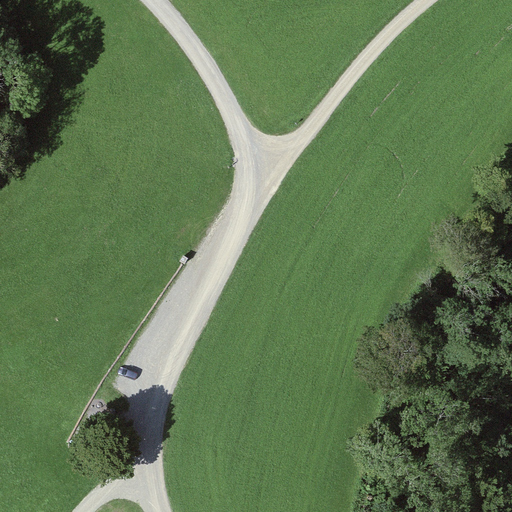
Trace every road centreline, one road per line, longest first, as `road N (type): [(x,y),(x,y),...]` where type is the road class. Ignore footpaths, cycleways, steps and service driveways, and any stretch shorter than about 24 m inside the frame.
road 1 (unclassified): [(160,511),(144,475),(147,411),(211,271),(271,173)]
road 2 (unclassified): [(271,173),(370,57),(434,0)]
road 3 (unclassified): [(271,173),(190,41),(155,0)]
